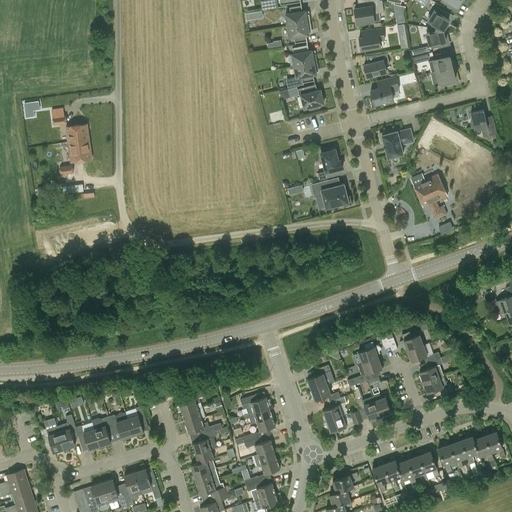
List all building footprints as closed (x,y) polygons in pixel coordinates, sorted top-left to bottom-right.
[(262,10),(278,8),(276,0),(268,0),(261,1),(262,10)] [(380,21),(379,14),(383,13),(382,1),(378,0),(357,0),(358,8),(354,9),(356,25),(380,21)] [(462,0),(441,0),(440,2),(452,9),(454,4),(456,6),(459,2),(461,3),(462,0)] [(287,26),(310,23),(309,15),(306,15),(305,11),(302,12),(301,6),(289,8),(290,13),(285,14),(287,26)] [(431,27),(445,30),(448,24),(446,23),(449,19),(443,16),(445,12),(437,7),(435,11),(434,11),(428,21),(431,23),(431,27)] [(310,23),(287,26),(289,38),(294,37),(295,43),(307,41),(306,35),(309,35),(308,31),(311,30),(310,23)] [(445,30),(431,27),(430,32),(426,33),(429,45),(430,45),(431,49),(446,45),(444,36),(447,36),(445,30)] [(379,41),(384,40),(382,28),(361,32),(362,38),(359,38),(361,51),(381,47),(379,41)] [(294,66),(317,62),(315,54),(312,55),(311,51),(308,51),(307,45),(292,48),(293,54),(292,54),(294,66)] [(384,65),(389,64),(386,53),(375,56),(376,62),(364,65),(367,77),(386,73),(384,65)] [(434,60),(433,60),(428,61),(431,72),(436,71),(436,72),(454,67),(453,60),(450,60),(449,56),(443,58),(442,53),(433,56),(434,60)] [(318,70),(317,62),(294,66),(296,78),(301,77),(302,83),(314,81),(313,75),(316,74),(315,70),(318,70)] [(456,74),(454,67),(436,72),(439,83),(440,87),(450,85),(449,80),(455,79),(454,75),(456,74)] [(391,91),(399,89),(395,76),(377,81),(379,89),(370,91),(373,100),(370,101),(372,107),(382,105),(381,102),(393,99),(391,91)] [(318,105),(323,103),(320,90),(317,91),(315,84),(297,89),(299,96),(301,96),(304,108),(309,107),(310,110),(319,108),(318,105)] [(484,137),(496,134),(493,121),(487,122),(483,109),(470,113),(472,120),(470,121),(472,127),(474,127),(475,131),(482,129),(484,137)] [(65,116),(53,117),(54,125),(66,123),(65,116)] [(68,145),(89,142),(87,124),(65,127),(68,145)] [(413,141),(410,129),(397,132),(397,131),(387,134),(387,132),(379,134),(381,141),(383,141),(388,158),(403,154),(401,144),(413,141)] [(89,142),(68,145),(71,163),(92,159),(89,142)] [(298,159),(305,157),(303,149),(296,151),(298,159)] [(325,150),(323,152),(320,153),(325,172),(317,174),(319,180),(336,176),(334,170),(342,168),(340,160),(338,161),(335,149),(332,150),(330,149),(325,150)] [(45,177),(73,173),(72,165),(60,167),(60,169),(45,171),(45,177)] [(437,174),(428,179),(424,180),(422,174),(411,179),(414,185),(413,185),(423,206),(430,203),(433,211),(432,211),(435,219),(437,218),(440,225),(449,221),(446,214),(443,207),(438,208),(435,201),(447,196),(437,174)] [(343,207),(352,205),(350,196),(347,196),(344,184),(330,187),(328,180),(310,185),(314,198),(322,195),(325,209),(342,204),(343,207)] [(511,279),(509,281),(511,287),(505,289),(508,298),(496,302),(500,314),(505,312),(510,325),(511,324),(511,279)] [(420,334),(412,337),(410,331),(402,334),(404,340),(399,341),(399,346),(403,347),(403,349),(408,349),(409,351),(424,345),(420,334)] [(390,347),(386,336),(384,332),(379,334),(384,349),(390,347)] [(397,348),(392,333),(386,336),(390,347),(391,351),(397,348)] [(424,345),(409,351),(413,362),(424,357),(426,363),(430,361),(441,358),(439,352),(428,356),(424,345)] [(359,352),(363,362),(357,364),(358,365),(378,357),(374,346),(359,352)] [(382,368),(378,357),(358,365),(362,375),(359,376),(362,382),(367,380),(378,375),(381,374),(379,369),(382,368)] [(430,361),(430,362),(432,368),(420,372),(424,382),(443,375),(440,365),(443,363),(441,358),(430,361)] [(312,389),(327,384),(324,373),(331,371),(329,365),(318,369),(320,374),(308,379),(312,389)] [(381,381),(378,375),(367,380),(369,386),(381,381)] [(443,375),(424,382),(427,393),(439,389),(441,394),(452,391),(450,385),(447,386),(443,375)] [(331,394),(327,384),(312,389),(316,400),(328,396),(330,402),(334,400),(341,398),(339,392),(331,394)] [(202,406),(199,398),(203,396),(201,391),(188,395),(190,400),(179,404),(182,414),(198,409),(198,408),(202,406)] [(379,393),(373,395),(381,416),(392,412),(386,397),(381,398),(379,393)] [(244,415),(269,407),(266,397),(255,400),(253,395),(240,399),(243,409),(246,408),(248,413),(244,415)] [(373,395),(363,399),(362,397),(356,399),(360,409),(360,410),(366,408),(370,420),(381,416),(373,395)] [(341,398),(334,400),(336,406),(323,411),(328,421),(343,416),(343,415),(340,405),(347,402),(345,396),(341,398)] [(217,413),(224,411),(221,401),(212,404),(213,408),(216,407),(217,413)] [(138,415),(128,418),(127,418),(133,435),(144,432),(140,420),(146,418),(142,406),(136,408),(138,415)] [(198,409),(182,414),(185,423),(201,418),(206,417),(202,407),(198,408),(198,409)] [(272,416),(269,407),(244,415),(245,419),(249,417),(251,423),(257,421),(272,416)] [(343,416),(328,421),(332,432),(347,426),(345,422),(352,419),(354,424),(363,421),(360,410),(360,409),(343,415),(343,416)] [(114,414),(109,416),(113,429),(118,427),(122,439),(133,435),(127,418),(128,418),(126,412),(123,413),(122,412),(119,413),(118,415),(115,416),(114,414)] [(68,422),(57,426),(64,449),(75,445),(71,433),(77,432),(76,427),(71,414),(65,416),(68,422)] [(109,416),(103,418),(101,419),(98,417),(91,420),(94,429),(100,446),(111,442),(107,430),(113,429),(109,416)] [(275,426),(272,416),(257,421),(260,431),(275,426)] [(202,423),(201,418),(185,423),(189,433),(199,430),(201,435),(219,429),(222,428),(220,422),(209,426),(207,421),(202,423)] [(81,425),(76,427),(77,432),(79,439),(85,438),(89,449),(100,446),(94,429),(84,432),(81,425)] [(57,426),(46,429),(46,428),(40,430),(44,442),(50,440),(54,452),(64,449),(57,426)] [(219,429),(201,435),(203,440),(192,444),(195,454),(211,449),(211,448),(216,447),(213,437),(216,436),(215,434),(220,432),(219,429)] [(491,453),(498,450),(500,457),(505,456),(497,432),(490,434),(489,431),(484,432),(485,436),(491,453)] [(256,432),(243,437),(235,439),(237,444),(244,442),(258,437),(256,432)] [(468,438),(462,440),(461,441),(467,458),(467,457),(470,465),(474,463),(472,456),(478,454),(472,437),(473,436),(472,433),(467,435),(468,438)] [(477,435),(473,436),(472,437),(478,454),(479,457),(486,454),(489,462),(490,461),(494,460),(491,453),(485,436),(478,438),(477,435)] [(258,437),(244,442),(246,448),(255,445),(258,454),(258,455),(274,449),(270,440),(260,443),(258,437)] [(457,442),(450,445),(455,462),(456,461),(460,474),(465,473),(460,460),(467,458),(461,441),(462,440),(460,437),(456,438),(457,442)] [(450,445),(449,441),(445,443),(446,446),(439,449),(447,473),(452,471),(449,464),(455,462),(450,445)] [(211,449),(195,454),(198,463),(213,459),(212,459),(214,458),(211,449)] [(258,455),(258,454),(254,456),(257,465),(261,464),(277,459),(274,449),(258,455)] [(425,472),(426,472),(432,470),(434,477),(440,475),(431,451),(424,454),(423,450),(418,452),(419,456),(425,472)] [(425,472),(419,456),(413,458),(411,455),(407,456),(408,460),(407,460),(414,476),(421,474),(423,481),(428,479),(426,472),(425,472)] [(395,460),(396,460),(394,457),(390,458),(391,462),(384,464),(390,481),(392,489),(397,487),(395,479),(401,477),(395,460)] [(213,459),(198,463),(191,465),(194,475),(215,468),(213,459)] [(277,459),(261,464),(264,474),(280,469),(277,459)] [(400,459),(396,460),(395,460),(401,477),(402,481),(409,478),(412,485),(417,484),(414,476),(407,460),(401,462),(400,459)] [(390,481),(384,464),(384,465),(383,461),(378,462),(379,466),(373,469),(381,492),(386,491),(383,484),(390,481)] [(146,468),(135,472),(142,494),(152,491),(155,499),(161,497),(155,478),(150,480),(146,468)] [(218,478),(215,468),(194,475),(197,485),(218,478)] [(9,481),(0,483),(0,490),(28,481),(24,469),(7,475),(9,481)] [(142,494),(135,472),(124,475),(128,487),(122,489),(127,506),(133,504),(132,500),(138,498),(138,495),(142,494)] [(358,477),(357,473),(332,481),(335,488),(331,489),(333,494),(354,486),(352,479),(358,477)] [(246,486),(260,481),(258,476),(244,480),(246,486)] [(218,478),(197,485),(200,495),(213,491),(215,496),(213,496),(213,497),(226,492),(223,482),(220,483),(218,478)] [(127,506),(122,489),(117,491),(113,479),(102,482),(108,503),(119,499),(122,507),(127,506)] [(28,481),(0,490),(0,497),(13,493),(15,499),(32,493),(28,481)] [(260,481),(246,486),(248,491),(251,490),(254,500),(275,493),(272,483),(261,487),(260,481)] [(434,485),(436,491),(449,487),(447,481),(434,485)] [(108,503),(102,482),(91,486),(95,498),(89,500),(93,511),(99,510),(98,506),(108,503)] [(354,486),(333,494),(329,495),(332,503),(328,504),(330,508),(350,500),(348,494),(356,491),(355,490),(361,488),(359,484),(354,486)] [(226,492),(213,497),(214,502),(200,507),(201,511),(216,511),(219,511),(224,509),(221,500),(228,498),(226,492)] [(32,493),(15,499),(16,504),(6,508),(7,511),(13,511),(35,505),(32,493)] [(278,503),(275,493),(254,500),(257,510),(263,508),(278,503)] [(350,500),(330,508),(326,510),(327,511),(346,511),(345,508),(352,505),(350,500)] [(134,511),(147,509),(145,502),(133,505),(134,511)] [(249,511),(246,503),(239,505),(241,511),(249,511)]
